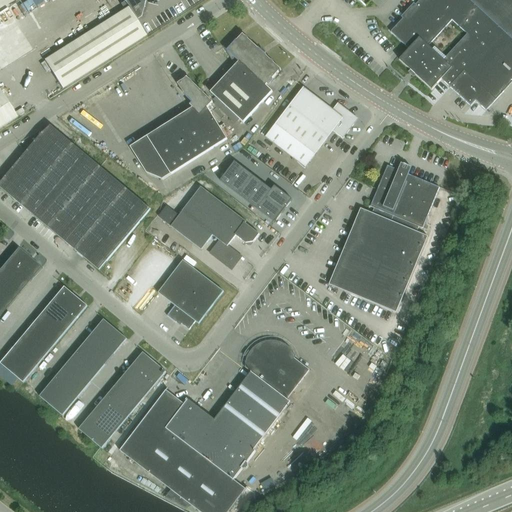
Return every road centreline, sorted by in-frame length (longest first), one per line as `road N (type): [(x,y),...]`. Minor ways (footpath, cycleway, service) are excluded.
road 1 (unclassified): [(0,210),(173,358),(196,362),(392,108)]
road 2 (tertiary): [(371,511),(397,491),(435,437),(511,231)]
road 3 (unclassified): [(226,0),(0,140)]
road 4 (unknown): [(223,333),(238,343),(260,328),(285,332),(321,367),(317,387),(250,478)]
road 5 (tertiary): [(392,108),(254,0)]
road 6 (tertiary): [(511,159),(392,108)]
